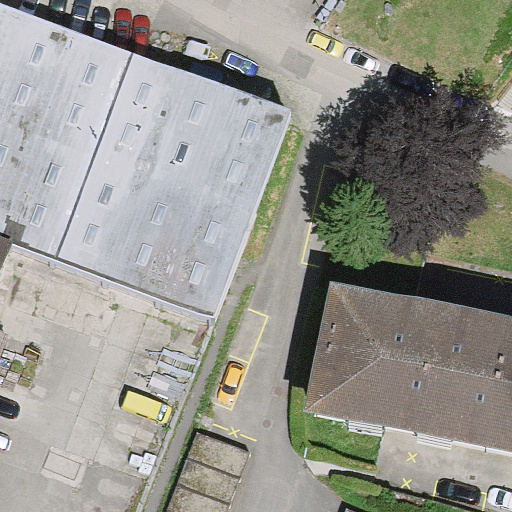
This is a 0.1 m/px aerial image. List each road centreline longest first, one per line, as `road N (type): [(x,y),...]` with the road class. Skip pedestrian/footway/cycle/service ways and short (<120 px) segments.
road 1 (residential): [(511,150),(153,0)]
road 2 (unknown): [(54,511),(109,371)]
